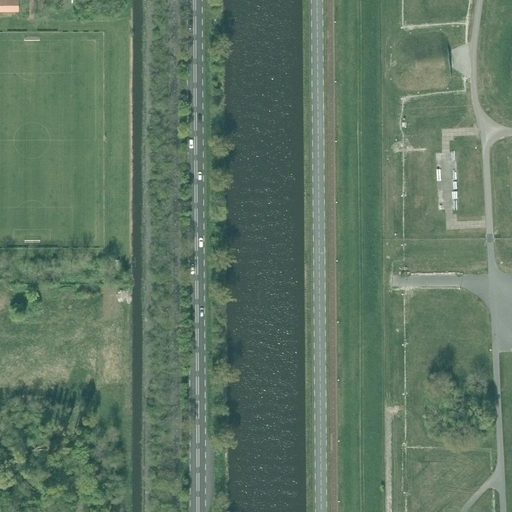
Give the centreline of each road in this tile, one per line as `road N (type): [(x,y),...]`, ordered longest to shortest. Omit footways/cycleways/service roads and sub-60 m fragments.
road 1 (primary): [(198,511),(194,0)]
road 2 (unclassified): [(316,0),(320,511)]
